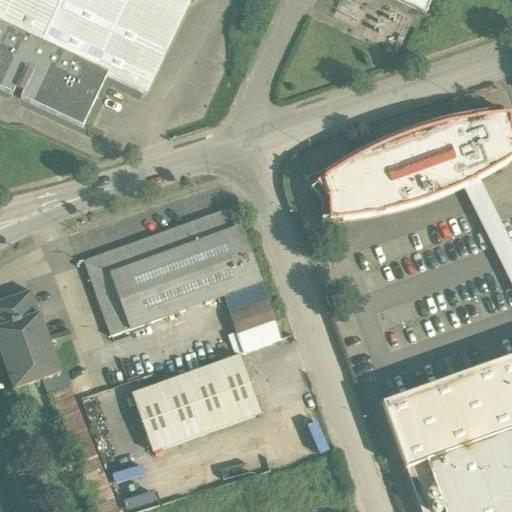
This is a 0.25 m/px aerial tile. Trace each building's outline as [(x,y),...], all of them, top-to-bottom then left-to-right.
[(174,0),(0,0),(0,27),(106,78),(132,91),(174,0)] [(431,0),(393,0),(424,15),(431,0)] [(106,78),(0,28),(0,90),(12,97),(14,91),(22,95),(20,100),(82,130),(106,78)] [(455,123),(426,130),(412,135),(400,140),(382,147),(365,155),(351,163),(332,174),(315,186),(317,189),(318,189),(327,202),(328,219),(328,223),(351,221),(374,218),(374,217),(383,215),(383,216),(413,208),(434,201),(447,196),(462,189),(466,187),(466,186),(474,182),(475,183),(487,176),(507,164),(511,160),(511,115),(474,119),(475,124),(456,127),(455,123)] [(295,161),(302,175),(350,151),(343,137),(295,161)] [(511,248),(479,182),(475,183),(466,187),(462,189),(511,290),(511,248)] [(234,208),(101,256),(129,331),(261,283),(234,208)] [(328,251),(323,252),(327,263),(332,261),(328,251)] [(129,331),(101,256),(83,263),(110,338),(129,331)] [(60,375),(31,296),(0,307),(0,358),(12,392),(42,381),(60,375)] [(267,303),(229,316),(228,316),(235,335),(235,336),(274,322),(267,303)] [(274,322),(235,336),(243,355),(281,341),(275,322),(274,322)] [(235,336),(235,335),(228,338),(235,358),(238,357),(243,355),(235,336)] [(235,358),(130,396),(151,454),(259,415),(238,357),(235,358)] [(511,358),(381,405),(405,472),(425,464),(425,463),(511,432),(511,358)] [(60,375),(42,381),(47,395),(69,387),(64,373),(60,375)] [(511,511),(511,432),(425,463),(425,464),(442,511),(511,511)] [(442,511),(425,464),(405,472),(419,511),(442,511)]
